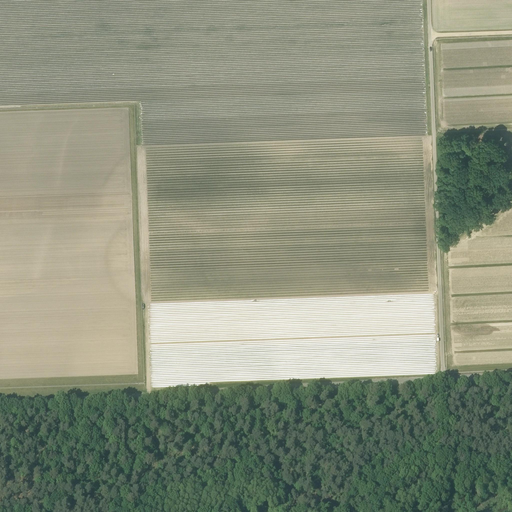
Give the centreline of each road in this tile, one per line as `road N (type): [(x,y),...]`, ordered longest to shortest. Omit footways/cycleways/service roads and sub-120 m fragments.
road 1 (unclassified): [(0,403),(440,378)]
road 2 (unclassified): [(440,378),(428,0)]
